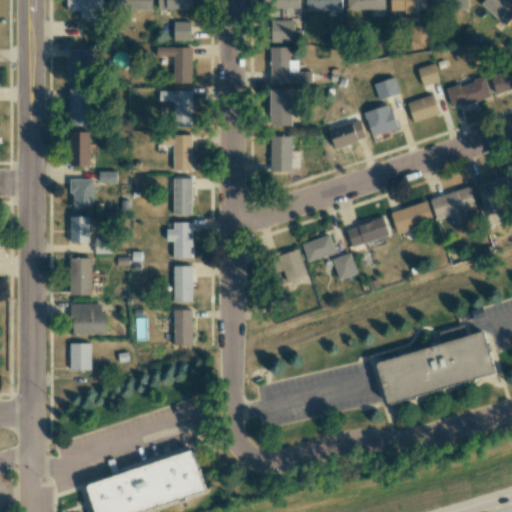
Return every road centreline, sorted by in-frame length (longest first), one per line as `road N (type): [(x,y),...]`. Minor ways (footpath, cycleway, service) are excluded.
road 1 (residential): [(230,0),(233,427)]
road 2 (residential): [(29,0),(30,416)]
road 3 (residential): [(233,427),(247,458),(286,463),(511,410)]
road 4 (residential): [(230,228),(511,132)]
